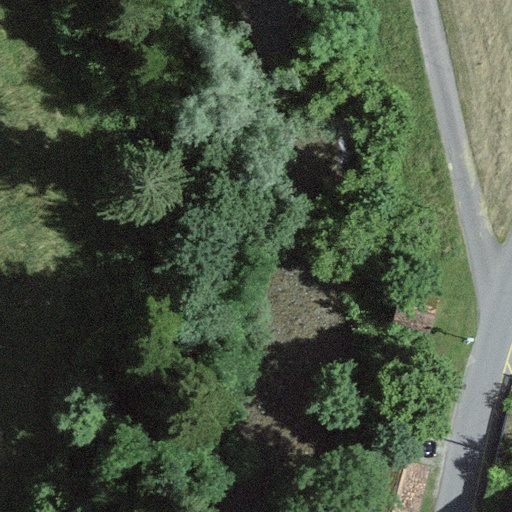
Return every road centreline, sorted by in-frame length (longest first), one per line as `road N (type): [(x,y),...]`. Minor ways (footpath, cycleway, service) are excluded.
road 1 (residential): [(498,314),(424,0)]
road 2 (unclassified): [(457,511),(498,314)]
